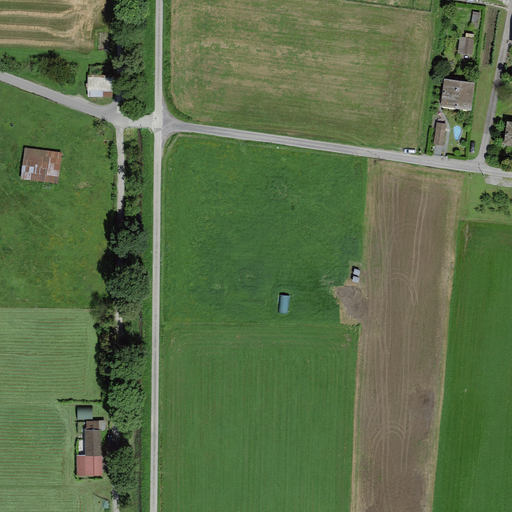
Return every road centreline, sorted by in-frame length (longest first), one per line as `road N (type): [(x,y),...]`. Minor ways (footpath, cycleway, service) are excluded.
road 1 (track): [(121,121),(114,511)]
road 2 (unclassified): [(157,123),(154,511)]
road 3 (unclassified): [(484,165),(157,123)]
road 4 (residential): [(511,17),(484,165)]
road 5 (unclassified): [(121,121),(0,76)]
road 6 (unclassified): [(159,0),(157,123)]
road 7 (unclassified): [(122,0),(121,121)]
